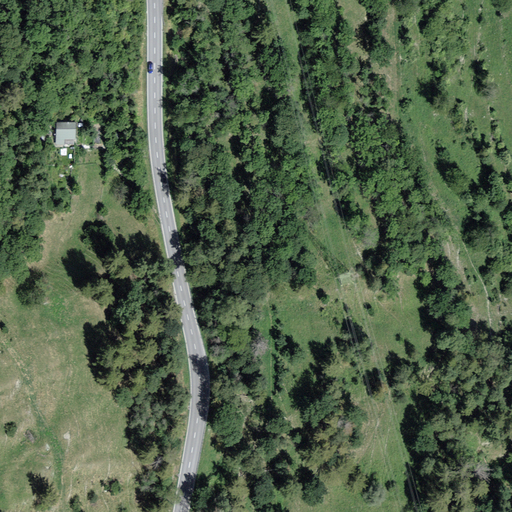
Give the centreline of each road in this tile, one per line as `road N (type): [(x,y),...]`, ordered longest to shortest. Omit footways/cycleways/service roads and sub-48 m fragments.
road 1 (tertiary): [(181,511),(200,385),(157,156),(154,0)]
road 2 (track): [(62,511),(56,462),(32,395),(0,339)]
